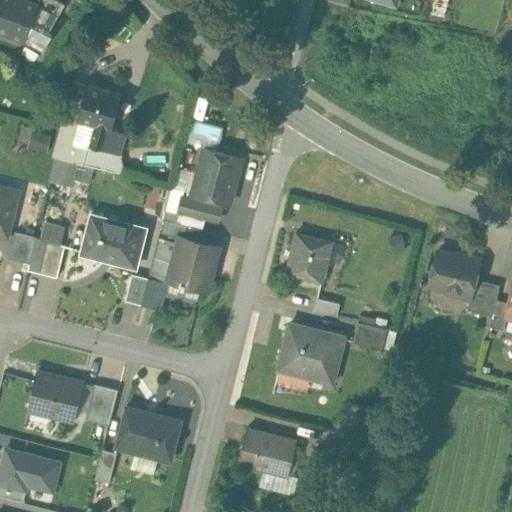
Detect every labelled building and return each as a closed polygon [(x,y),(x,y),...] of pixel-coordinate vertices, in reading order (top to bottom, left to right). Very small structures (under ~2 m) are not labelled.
[(0,0),(0,29),(24,38),(22,42),(43,50),(52,33),(49,31),(58,15),(36,3),(36,4),(25,0),(0,0)] [(64,3),(59,0),(37,0),(36,3),(58,15),(64,3)] [(87,84),(74,80),(65,115),(67,116),(78,119),(87,84)] [(120,93),(87,84),(78,119),(67,116),(58,152),(56,152),(55,157),(83,164),(83,163),(92,165),(121,172),(122,167),(121,166),(122,162),(116,161),(119,153),(125,132),(110,128),(120,93)] [(50,133),(31,130),(27,148),(46,152),(50,133)] [(241,158),(203,148),(192,192),(230,202),(241,158)] [(167,149),(147,150),(149,172),(168,171),(167,149)] [(83,164),(55,157),(50,179),(71,184),(73,178),(88,182),(92,165),(83,163),(83,164)] [(173,184),(164,219),(165,219),(191,225),(194,214),(179,210),(182,196),(178,195),(180,186),(173,184)] [(18,190),(0,185),(0,234),(7,236),(18,190)] [(217,205),(182,196),(179,210),(194,214),(214,219),(217,205)] [(145,227),(91,214),(82,250),(113,258),(112,260),(135,266),(145,227)] [(191,225),(165,219),(164,219),(161,232),(179,236),(179,235),(188,238),(191,225)] [(61,225),(46,221),(42,238),(47,239),(47,240),(57,243),(61,225)] [(191,225),(188,238),(179,235),(179,236),(168,278),(181,281),(180,285),(184,286),(185,282),(207,288),(218,245),(196,240),(199,228),(191,225)] [(36,236),(15,230),(8,257),(29,263),(36,236)] [(332,241),(296,232),(285,272),(321,281),(332,241)] [(42,238),(36,236),(29,263),(28,269),(38,272),(47,240),(47,239),(42,238)] [(57,243),(47,240),(38,272),(57,277),(65,245),(57,243)] [(479,260),(437,250),(429,283),(470,293),(471,294),(475,278),(479,260)] [(148,278),(132,273),(125,299),(142,304),(148,278)] [(168,283),(148,278),(142,304),(161,309),(168,283)] [(500,284),(475,278),(471,294),(470,293),(467,309),(492,315),(496,298),(500,284)] [(339,303),(316,297),(313,310),(336,315),(339,303)] [(496,298),(492,315),(489,325),(503,329),(507,315),(506,315),(509,301),(496,298)] [(387,328),(358,321),(352,342),(381,350),(387,328)] [(344,336),(289,322),(278,368),(332,382),(344,336)] [(437,337),(426,325),(412,338),(423,350),(437,337)] [(82,381),(38,370),(28,411),(73,422),(82,381)] [(117,389),(94,383),(85,418),(109,424),(117,389)] [(181,420),(126,406),(115,446),(170,461),(181,420)] [(296,439),(247,427),(238,463),(287,475),(296,439)] [(352,435),(324,428),(317,454),(345,461),(352,435)] [(56,492),(65,457),(7,443),(0,474),(0,487),(29,494),(31,486),(56,492)] [(102,449),(95,478),(109,482),(116,453),(102,449)]
